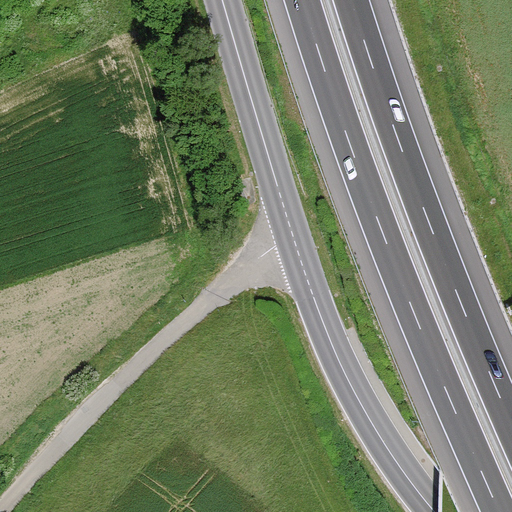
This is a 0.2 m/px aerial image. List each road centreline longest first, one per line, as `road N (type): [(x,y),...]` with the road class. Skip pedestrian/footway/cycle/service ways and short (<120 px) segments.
road 1 (motorway): [(302,0),(382,233),(499,511)]
road 2 (motorway): [(511,425),(426,217),(351,0)]
road 3 (unclassified): [(292,234),(171,333),(0,509)]
road 4 (tertiary): [(292,234),(348,379),(434,511)]
road 5 (tertiary): [(222,0),(292,234)]
